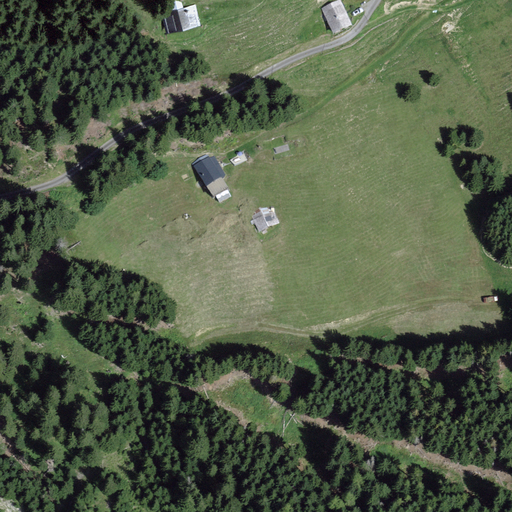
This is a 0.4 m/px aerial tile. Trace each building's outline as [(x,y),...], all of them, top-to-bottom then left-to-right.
[(349,27),(338,3),(322,10),(334,34),(349,27)] [(200,4),(166,15),(172,34),(206,23),(200,4)] [(290,140),(277,143),(280,153),(293,150),(290,140)] [(226,191),(207,158),(193,166),(212,199),(226,191)] [(282,223),(276,211),(256,220),(262,233),(282,223)]
